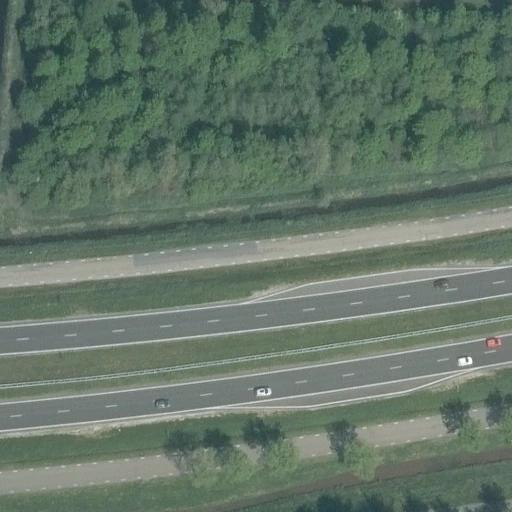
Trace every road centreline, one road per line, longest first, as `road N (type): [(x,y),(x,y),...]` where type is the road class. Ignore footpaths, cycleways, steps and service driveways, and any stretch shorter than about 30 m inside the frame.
road 1 (tertiary): [(0,483),(511,414)]
road 2 (trunk): [(0,417),(511,350)]
road 3 (trunk): [(511,283),(0,343)]
road 4 (tertiary): [(0,278),(511,220)]
